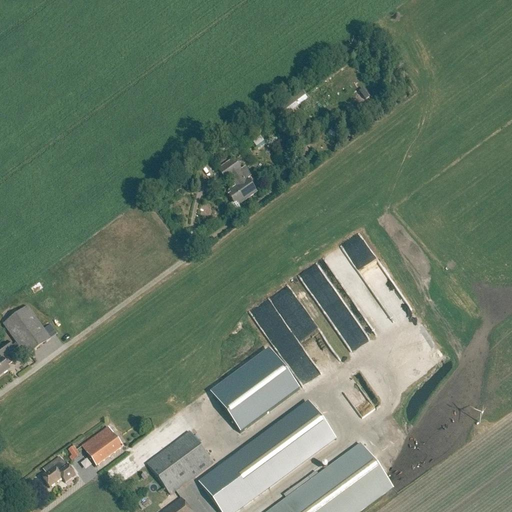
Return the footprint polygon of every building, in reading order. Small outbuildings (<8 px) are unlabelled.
[(299,105),(303,110),(312,103),(302,90),(280,106),(286,114),(299,105)] [(256,148),(264,144),(260,136),(252,141),(256,148)] [(242,171),(233,159),(217,170),(225,183),(230,179),(236,187),(228,192),(230,195),(228,196),(233,203),(229,207),(234,214),(240,209),(238,206),(257,193),(247,179),(244,181),(239,173),(242,171)] [(324,259),(357,313),(378,300),(390,319),(406,309),(362,236),(324,259)] [(254,318),(263,333),(283,321),(275,308),(282,304),(286,310),(293,305),(297,311),(301,308),(289,289),(257,308),(260,314),(254,318)] [(27,308),(2,326),(16,345),(13,347),(10,344),(8,345),(6,343),(0,347),(0,358),(1,360),(0,360),(0,377),(9,370),(7,367),(13,363),(8,357),(19,349),(26,358),(51,340),(27,308)] [(269,350),(210,394),(240,435),(299,391),(269,350)] [(236,511),(334,440),(308,405),(200,484),(219,511),(236,511)] [(80,447),(95,467),(122,448),(107,427),(80,447)] [(213,464),(189,431),(146,463),(170,496),(213,464)] [(359,511),(391,488),(361,447),(272,511),(359,511)] [(79,457),(73,448),(68,452),(72,458),(69,459),(71,463),(79,457)] [(63,465),(64,465),(59,458),(46,467),(49,471),(40,477),(47,488),(61,480),(63,484),(74,478),(68,467),(65,469),(63,465)] [(189,511),(181,500),(164,511),(189,511)]
